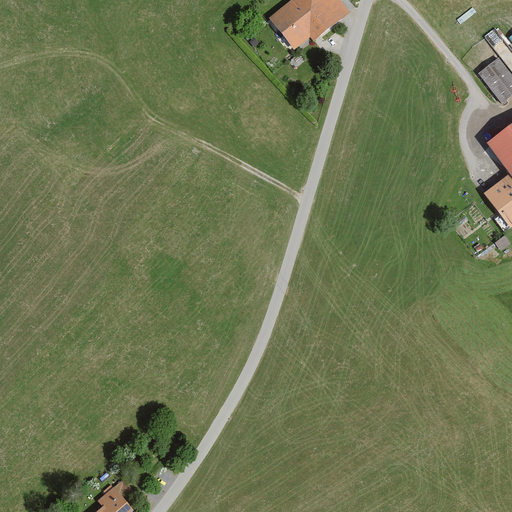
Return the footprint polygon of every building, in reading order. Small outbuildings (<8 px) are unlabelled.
[(338,0),(292,0),(271,18),(296,49),(310,37),(314,42),(350,13),(338,0)] [(493,47),(501,43),(496,30),(488,33),(493,47)] [(511,73),(500,58),(479,74),(502,104),(511,96),(511,73)] [(511,125),(488,144),(509,170),(482,191),(511,228),(511,227),(511,125)] [(510,243),(505,236),(495,243),(500,250),(510,243)] [(130,511),(117,498),(101,511),(130,511)]
